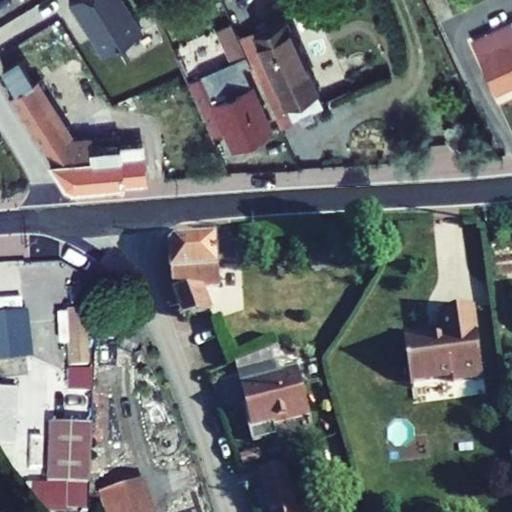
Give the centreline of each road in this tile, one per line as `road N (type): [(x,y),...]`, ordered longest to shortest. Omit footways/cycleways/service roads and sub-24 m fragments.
road 1 (residential): [(114,213),(511,186)]
road 2 (residential): [(114,213),(228,511)]
road 3 (residential): [(60,217),(0,109)]
